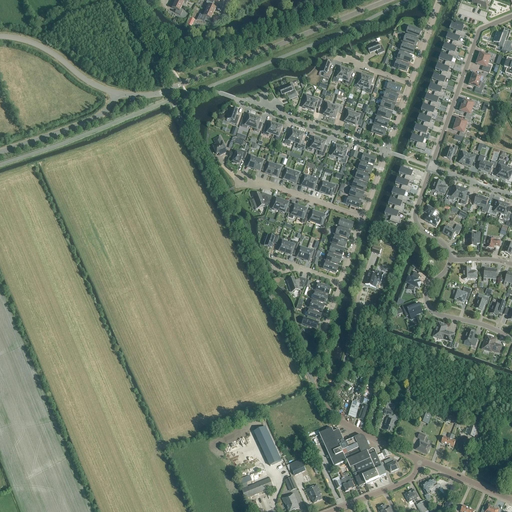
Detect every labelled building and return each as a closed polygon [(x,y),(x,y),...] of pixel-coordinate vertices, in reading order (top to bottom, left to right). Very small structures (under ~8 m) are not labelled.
[(487,9),(489,0),(472,0),(472,3),(472,4),(478,6),(477,6),(480,7),(481,7),(486,9),(487,9)] [(211,7),(213,4),(207,1),(204,6),(207,7),(205,11),(213,14),(216,9),(211,7)] [(180,10),(182,6),(174,3),(171,8),(176,10),(175,13),(180,16),(183,11),(180,10)] [(210,20),(213,14),(205,11),(204,14),(202,13),(201,15),(200,15),(198,20),(204,21),(204,22),(206,18),(210,20)] [(452,24),(454,25),(452,29),(457,31),(455,36),(460,38),(460,39),(464,40),(465,36),(464,36),(465,33),(462,32),(464,28),(452,24)] [(418,37),(420,31),(409,27),(407,33),(408,33),(407,36),(416,40),(417,37),(418,37)] [(511,42),(508,41),(511,31),(505,29),(503,35),(497,33),(494,43),(499,45),(498,47),(503,48),(502,50),(507,52),(509,48),(510,48),(511,43),(511,42)] [(459,42),(460,39),(460,38),(455,36),(448,34),(450,35),(449,39),(453,41),(451,46),(457,48),(456,49),(460,50),(461,46),(460,46),(461,43),(459,42)] [(415,46),(417,40),(416,40),(407,36),(406,36),(405,40),(402,39),(400,44),(407,46),(408,43),(415,46)] [(379,47),(378,44),(374,45),(371,46),(367,48),(370,54),(377,51),(378,55),(384,52),(382,46),(379,47)] [(413,48),(407,46),(400,44),(403,45),(402,48),(399,48),(397,53),(404,55),(405,52),(411,54),(413,48)] [(455,52),(456,49),(457,48),(451,46),(445,44),(447,45),(445,49),(450,51),(448,56),(448,57),(453,58),(453,59),(457,60),(458,56),(457,56),(458,53),(455,52)] [(410,57),(404,55),(397,53),(400,54),(399,57),(396,56),(394,61),(401,63),(402,60),(408,63),(410,57)] [(487,56),(480,54),(479,57),(478,59),(489,63),(491,57),(493,58),(494,55),(488,53),(487,56)] [(452,63),(453,59),(453,58),(448,57),(448,56),(441,54),(443,55),(441,60),(446,61),(444,66),(444,67),(449,69),(453,70),(454,67),(453,66),(454,63),(452,63)] [(487,68),(489,63),(478,59),(477,61),(478,62),(476,65),(483,67),(482,70),(488,72),(489,69),(487,68)] [(405,72),(407,66),(401,63),(394,61),(397,62),(395,68),(405,72)] [(331,64),(324,62),(323,65),(322,65),(321,69),(322,69),(320,72),(324,74),(323,76),(329,78),(332,72),(328,71),(331,64)] [(448,73),(449,69),(444,67),(444,66),(438,64),(437,64),(439,65),(438,70),(442,71),(441,77),(440,77),(446,79),(449,80),(451,77),(449,76),(450,74),(448,73)] [(339,79),(343,80),(346,70),(340,68),(339,72),(338,75),(335,74),(333,81),(338,83),(339,79)] [(351,76),(352,72),(350,71),(347,70),(346,70),(343,80),(346,81),(345,84),(351,86),(353,80),(350,79),(351,76)] [(444,83),(446,79),(440,77),(441,77),(434,74),(434,75),(436,75),(434,80),(439,81),(437,87),(442,89),(446,90),(447,87),(446,86),(447,84),(444,83)] [(480,77),(473,74),(472,78),(471,77),(471,80),(481,84),(482,81),(485,81),(486,76),(481,74),(480,77)] [(364,88),(367,77),(361,75),(360,79),(359,82),(356,81),(354,87),(359,89),(360,86),(364,88)] [(372,83),(373,80),(371,79),(371,78),(367,77),(364,88),(367,89),(366,93),(371,94),(373,87),(371,86),(372,83)] [(481,84),(471,80),(470,82),(469,86),(476,88),(475,91),(481,93),(483,88),(485,85),(481,84)] [(298,97),(294,88),(292,84),(286,87),(286,86),(283,88),(279,89),(282,96),(289,93),(291,100),(298,97)] [(398,93),(400,87),(389,84),(387,89),(384,88),(383,91),(386,92),(396,96),(397,93),(398,93)] [(441,93),(442,89),(437,87),(430,84),(430,85),(432,85),(431,90),(435,92),(433,97),(439,99),(442,101),(444,97),(442,96),(443,94),(441,93)] [(395,102),(397,96),(396,96),(386,92),(385,96),(382,95),(381,100),(387,102),(388,99),(395,102)] [(313,100),(313,97),(305,94),(303,100),(305,101),(304,104),(303,108),(305,109),(309,110),(313,100)] [(437,103),(439,99),(433,97),(427,95),(429,96),(427,100),(432,102),(430,107),(435,109),(439,111),(440,107),(439,107),(440,104),(437,103)] [(320,106),(322,100),(317,99),(316,101),(313,100),(309,110),(315,112),(316,108),(317,105),(320,106)] [(394,105),(387,102),(381,100),(383,101),(381,104),(379,104),(378,109),(384,111),(385,108),(392,110),(394,105)] [(470,103),(464,100),(463,104),(462,104),(461,106),(472,110),(473,107),(476,108),(478,102),(471,100),(470,103)] [(330,118),(330,117),(333,107),(330,106),(331,103),(325,102),(323,108),(326,109),(325,112),(324,115),(326,116),(330,118)] [(434,113),(435,109),(430,107),(423,105),(425,106),(424,110),(428,112),(426,117),(432,119),(432,120),(435,121),(436,117),(435,117),(436,114),(434,113)] [(341,114),(343,108),(338,106),(337,108),(333,107),(330,117),(336,119),(337,116),(338,113),(341,114)] [(471,113),(472,110),(461,106),(461,108),(460,112),(467,114),(465,117),(471,119),(473,113),(471,113)] [(236,118),(238,111),(231,109),(230,112),(229,116),(228,119),(232,121),(231,123),(237,125),(239,119),(236,118)] [(350,125),(351,124),(354,114),(355,112),(346,109),(344,115),(347,116),(346,119),(345,122),(347,123),(347,124),(350,125)] [(391,113),(384,111),(378,109),(377,109),(380,110),(378,113),(376,112),(374,117),(381,120),(382,117),(389,119),(391,113)] [(359,112),(358,116),(354,114),(351,124),(356,127),(358,123),(359,120),(362,121),(364,114),(359,112)] [(430,123),(432,120),(432,119),(426,117),(420,115),(422,116),(420,120),(425,122),(423,127),(423,128),(428,129),(428,130),(432,131),(433,127),(432,127),(433,124),(430,123)] [(251,128),(255,118),(249,116),(248,119),(247,122),(244,121),(242,127),(247,129),(248,127),(251,128)] [(260,123),(261,120),(259,119),(259,118),(255,117),(255,118),(251,128),(255,129),(254,131),(259,133),(261,127),(259,126),(260,123)] [(388,122),(381,120),(374,117),(376,118),(375,122),(373,121),(371,126),(378,128),(379,125),(386,128),(388,122)] [(464,122),(457,119),(456,123),(456,122),(455,125),(466,129),(468,123),(470,124),(471,121),(465,119),(464,122)] [(273,135),(277,125),(271,123),(269,127),(268,130),(265,128),(263,134),(269,136),(270,134),(273,135)] [(281,131),(283,127),(280,127),(281,126),(277,125),(273,135),(277,136),(276,140),(281,142),(283,135),(280,134),(281,131)] [(427,134),(428,130),(428,129),(423,128),(423,127),(416,125),(418,126),(416,130),(421,132),(419,137),(419,138),(425,140),(424,140),(428,141),(429,138),(428,137),(429,134),(427,134)] [(464,134),(466,129),(455,125),(454,127),(455,127),(453,131),(460,133),(459,136),(465,138),(466,135),(464,134)] [(385,131),(378,128),(371,126),(374,127),(372,133),(383,136),(385,131)] [(295,143),(298,133),(292,131),(291,134),(290,137),(287,136),(285,144),(290,146),(291,142),(295,143)] [(304,151),(306,147),(303,146),(305,142),(302,141),(303,138),(304,135),(302,134),(299,132),(298,133),(295,143),(298,144),(297,149),(304,151)] [(423,144),(424,140),(425,140),(419,138),(419,137),(413,135),(412,135),(414,136),(413,141),(417,142),(415,148),(425,151),(426,148),(424,147),(425,144),(423,144)] [(216,145),(213,147),(217,155),(219,154),(220,157),(224,155),(228,153),(224,145),(224,144),(221,138),(220,136),(219,137),(220,138),(215,141),(216,143),(216,144),(216,145)] [(316,151),(320,140),(314,138),(313,142),(312,145),(309,144),(307,150),(312,152),(313,149),(316,151)] [(325,146),(326,143),(324,142),(324,141),(320,140),(316,151),(320,152),(319,155),(324,157),(326,150),(324,149),(325,146)] [(335,157),(338,158),(342,148),(336,146),(335,149),(334,149),(333,152),(331,152),(329,157),(334,159),(335,157)] [(346,154),(348,150),(345,149),(346,149),(342,147),(342,148),(338,158),(342,159),(340,163),(346,165),(348,158),(345,157),(346,154)] [(456,154),(458,148),(455,147),(454,150),(447,148),(444,158),(450,160),(453,153),(456,154)] [(465,166),(469,156),(465,155),(466,152),(461,150),(459,156),(462,157),(459,164),(462,165),(465,166)] [(241,154),(237,152),(236,155),(235,155),(233,159),(234,159),(233,162),(234,162),(233,163),(237,165),(237,164),(240,164),(242,159),(245,160),(247,153),(242,151),(241,154)] [(373,165),(375,159),(361,154),(361,156),(363,157),(362,161),(359,160),(366,162),(373,165)] [(476,162),(479,155),(473,154),(472,157),(469,156),(465,166),(468,167),(471,168),(473,161),(476,162)] [(254,169),(257,160),(252,158),(253,156),(249,155),(246,164),(249,165),(248,167),(254,169)] [(484,173),(488,163),(484,161),(485,158),(480,156),(478,163),(481,164),(478,170),(481,171),(481,172),(484,173)] [(266,163),(257,160),(254,169),(260,172),(260,171),(263,172),(266,163)] [(372,168),(365,165),(366,162),(359,160),(358,165),(360,166),(359,170),(356,169),(363,171),(370,173),(372,168)] [(495,169),(497,163),(492,161),(491,164),(488,163),(484,173),(487,174),(487,173),(490,174),(492,168),(495,169)] [(503,179),(507,166),(505,165),(504,164),(505,163),(501,161),(501,162),(500,162),(499,163),(497,169),(496,172),(499,173),(497,177),(500,178),(503,179)] [(272,176),(275,166),(267,163),(264,172),(266,173),(266,174),(272,176)] [(284,169),(275,166),(272,176),(278,178),(278,177),(281,178),(284,169)] [(511,174),(511,167),(508,166),(507,166),(503,179),(506,181),(506,180),(509,181),(511,174)] [(413,173),(413,172),(401,168),(403,169),(401,173),(406,175),(404,180),(404,181),(409,183),(413,184),(414,180),(413,180),(414,177),(412,176),(413,172),(413,173)] [(369,176),(362,174),(363,171),(356,169),(355,174),(357,175),(356,178),(353,177),(360,180),(367,182),(369,176)] [(290,182),(293,173),(285,170),(282,178),(284,179),(284,180),(290,182)] [(302,176),(293,173),(290,182),(296,184),(296,183),(299,184),(302,176)] [(308,188),(311,179),(303,176),(300,185),(302,186),(308,188)] [(365,185),(359,183),(360,180),(353,177),(352,182),(354,183),(353,187),(350,186),(357,188),(363,191),(365,185)] [(408,187),(409,183),(404,181),(404,180),(397,178),(399,179),(398,184),(402,185),(401,191),(400,191),(406,193),(409,194),(411,191),(409,190),(410,187),(408,187)] [(320,182),(311,179),(308,188),(314,190),(317,191),(320,182)] [(441,186),(443,183),(436,181),(432,191),(439,194),(439,193),(445,195),(447,188),(441,186)] [(326,195),(329,185),(321,182),(318,191),(320,192),(320,193),(326,195)] [(339,186),(335,185),(335,187),(329,185),(326,195),(332,197),(333,194),(336,195),(339,186)] [(362,194),(356,191),(357,188),(350,186),(349,191),(351,192),(350,196),(360,199),(362,194)] [(404,197),(406,193),(400,191),(401,191),(394,188),(394,189),(396,189),(394,194),(399,195),(397,201),(402,203),(406,204),(407,201),(406,200),(407,198),(404,197)] [(458,199),(462,189),(459,188),(459,189),(456,188),(453,194),(451,193),(448,200),(453,202),(455,198),(458,199)] [(465,198),(467,192),(465,191),(465,190),(462,189),(458,199),(462,201),(460,204),(466,206),(468,199),(465,198)] [(270,203),(267,195),(261,198),(260,195),(254,197),(255,200),(253,201),(256,206),(257,205),(258,209),(265,206),(264,205),(270,203)] [(479,207),(483,197),(477,195),(474,205),(479,207)] [(359,202),(360,199),(350,196),(349,199),(347,204),(357,208),(359,202)] [(487,205),(489,199),(483,197),(479,207),(483,208),(481,212),(487,214),(490,206),(487,205)] [(401,207),(402,203),(397,201),(390,198),(390,199),(392,199),(391,204),(395,205),(393,211),(399,213),(402,215),(404,211),(402,210),(403,208),(401,207)] [(279,211),(283,202),(277,200),(276,202),(273,201),(270,210),(273,211),(274,209),(279,211)] [(289,204),(283,202),(279,211),(288,214),(291,205),(288,204),(289,204)] [(490,207),(488,214),(496,217),(497,213),(501,214),(504,204),(501,203),(501,204),(498,203),(496,209),(490,207)] [(508,213),(510,207),(507,206),(507,205),(504,204),(501,214),(504,216),(503,219),(508,221),(511,214),(508,213)] [(298,218),(301,208),(295,206),(295,207),(292,206),(288,218),(293,220),(294,216),(298,218)] [(432,216),(436,211),(428,206),(424,213),(428,215),(425,221),(436,228),(440,221),(432,216)] [(307,210),(301,208),(298,218),(303,220),(302,223),(305,224),(309,212),(307,211),(307,210)] [(397,217),(399,213),(393,211),(387,208),(387,209),(389,210),(387,214),(392,216),(390,221),(399,225),(400,221),(399,221),(400,218),(397,217)] [(316,224),(319,215),(313,212),(313,213),(310,212),(307,221),(316,224)] [(325,217),(319,215),(316,224),(321,226),(321,228),(324,229),(327,220),(324,219),(325,217)] [(350,230),(352,224),(341,220),(339,226),(340,226),(339,229),(342,230),(343,227),(350,230)] [(458,235),(462,228),(457,225),(454,231),(446,227),(443,234),(452,239),(455,233),(458,235)] [(342,230),(339,229),(338,229),(337,233),(334,232),(333,237),(339,239),(340,236),(347,238),(349,233),(342,230)] [(476,236),(466,236),(466,240),(468,240),(468,247),(476,247),(476,244),(480,244),(480,233),(476,233),(476,236)] [(271,249),(273,242),(277,243),(279,237),(273,234),(272,237),(268,236),(265,246),(271,249)] [(488,242),(487,248),(493,249),(494,246),(499,247),(500,241),(495,240),(488,239),(489,237),(484,236),(483,241),(488,242)] [(346,241),(339,239),(333,237),(335,238),(334,241),(331,240),(330,245),(336,248),(337,245),(344,247),(346,241)] [(285,254),(289,244),(283,242),(284,239),(281,238),(278,248),(280,249),(279,252),(285,254)] [(294,256),(297,247),(299,243),(293,242),(292,245),(289,244),(285,254),(291,256),(291,255),(294,256)] [(343,250),(336,248),(330,245),(329,245),(332,246),(331,250),(328,249),(326,254),(333,256),(334,253),(341,256),(343,250)] [(304,260),(307,250),(298,247),(295,256),(298,257),(298,258),(304,260)] [(374,247),(372,253),(379,256),(381,249),(374,247)] [(312,252),(307,250),(304,260),(309,262),(310,259),(313,260),(316,251),(313,250),(312,252)] [(340,259),(333,256),(326,254),(329,255),(328,259),(325,258),(323,263),(330,265),(331,262),(338,264),(340,259)] [(335,273),(337,267),(330,265),(323,263),(326,264),(324,269),(335,273)] [(477,279),(476,272),(471,272),(470,269),(463,269),(463,280),(471,280),(471,279),(477,279)] [(377,272),(372,270),(371,274),(369,273),(365,285),(376,289),(378,283),(381,283),(384,274),(379,273),(377,272)] [(419,289),(421,283),(417,282),(417,281),(418,281),(419,279),(419,278),(420,276),(414,272),(411,280),(408,278),(406,284),(410,285),(408,290),(414,290),(414,291),(414,292),(414,293),(414,294),(414,295),(414,293),(414,292),(414,291),(414,290),(415,289),(415,288),(415,287),(419,289)] [(294,279),(287,281),(289,285),(288,286),(290,289),(292,293),(298,291),(298,290),(303,288),(306,281),(301,279),(300,280),(295,282),(294,279)] [(327,294),(329,289),(318,285),(317,291),(314,290),(320,292),(327,294)] [(455,301),(464,303),(465,298),(468,299),(470,294),(471,290),(464,288),(463,289),(463,293),(463,294),(461,294),(461,293),(461,292),(454,291),(453,297),(456,297),(457,297),(455,301)] [(326,297),(319,295),(320,292),(314,290),(312,295),(315,296),(313,299),(311,298),(317,301),(324,303),(326,297)] [(479,300),(476,309),(482,311),(484,304),(487,305),(489,299),(483,297),(484,296),(479,295),(477,299),(479,300)] [(323,306),(316,304),(317,301),(311,298),(309,303),(312,304),(310,308),(314,309),(321,312),(323,306)] [(375,313),(378,305),(370,302),(367,310),(375,313)] [(491,303),(490,308),(492,309),(490,314),(497,316),(499,312),(502,314),(503,311),(506,303),(502,302),(502,303),(499,302),(498,306),(491,303)] [(422,313),(419,305),(412,308),(411,304),(402,307),(406,318),(407,318),(406,317),(410,316),(412,320),(417,318),(416,316),(422,313)] [(320,315),(313,312),(314,309),(310,308),(308,307),(306,312),(309,313),(307,317),(308,317),(317,320),(318,320),(320,315)] [(316,323),(317,320),(308,317),(307,320),(306,320),(304,325),(315,329),(317,323),(316,323)] [(447,327),(439,324),(436,332),(435,332),(434,336),(434,337),(442,340),(442,339),(451,342),(454,335),(445,331),(447,327)] [(474,339),(476,333),(468,330),(464,342),(471,344),(471,346),(475,348),(478,340),(474,339)] [(495,344),(494,345),(494,343),(495,340),(487,337),(483,349),(491,352),(491,351),(499,354),(502,347),(495,344)] [(338,397),(344,386),(341,384),(333,397),(338,400),(339,398),(338,397)] [(358,397),(365,387),(362,384),(360,386),(359,386),(357,390),(358,391),(355,395),(358,397)] [(360,405),(362,399),(357,397),(355,403),(353,402),(348,416),(355,419),(360,405)] [(366,409),(369,401),(362,399),(360,405),(365,406),(364,408),(362,408),(358,420),(363,421),(367,410),(366,409)] [(399,417),(392,415),(393,412),(395,405),(388,403),(387,404),(384,415),(389,417),(388,419),(387,419),(385,424),(386,425),(385,430),(392,433),(395,422),(397,423),(399,417)] [(428,425),(432,413),(424,410),(420,422),(428,425)] [(474,437),(478,426),(471,424),(467,435),(474,437)] [(386,475),(377,456),(375,450),(373,450),(370,451),(362,454),(360,448),(344,455),(333,433),(334,433),(332,429),(319,434),(334,467),(347,461),(355,479),(356,479),(360,487),(366,484),(366,485),(379,479),(379,478),(386,475)] [(360,448),(355,438),(345,443),(339,430),(334,433),(333,433),(344,455),(360,448)] [(272,440),(268,431),(260,434),(264,444),(272,440)] [(427,455),(431,447),(423,443),(424,441),(426,436),(420,434),(418,439),(421,440),(420,442),(416,450),(427,455)] [(447,446),(451,435),(449,434),(448,437),(449,437),(448,439),(444,437),(441,443),(447,446)] [(454,436),(451,435),(447,446),(453,448),(456,442),(451,440),(451,438),(453,439),(454,436)] [(370,451),(364,438),(361,436),(355,438),(360,448),(362,454),(370,451)] [(397,455),(389,451),(388,452),(387,450),(382,452),(385,458),(392,455),(394,458),(397,455)] [(281,460),(279,455),(277,455),(276,454),(271,456),(272,457),(270,458),(273,464),(275,463),(276,465),(279,464),(278,462),(281,460)] [(391,459),(388,461),(386,462),(385,464),(386,467),(387,466),(391,473),(399,470),(396,462),(393,464),(391,459)] [(294,476),(305,471),(301,462),(290,467),(294,476)] [(242,484),(252,481),(250,475),(240,479),(242,484)] [(350,477),(346,479),(350,490),(352,490),(355,488),(350,477)] [(292,478),(285,481),(290,492),(297,489),(292,478)] [(245,500),(273,488),(269,479),(242,490),(245,500)] [(350,490),(346,479),(340,481),(345,493),(349,491),(350,490)] [(429,495),(439,489),(440,492),(442,493),(443,494),(444,494),(441,488),(439,484),(437,485),(434,479),(422,486),(427,496),(425,497),(427,501),(431,499),(429,495)] [(321,494),(320,491),(317,485),(306,490),(311,500),(312,500),(314,504),(322,500),(320,495),(321,494)] [(420,504),(417,498),(418,498),(414,490),(405,495),(410,506),(415,503),(419,511),(430,511),(425,502),(420,504)] [(290,495),(282,499),(284,504),(285,504),(288,511),(290,511),(299,508),(297,503),(298,502),(294,494),(290,496),(290,495)] [(250,510),(258,507),(255,501),(247,504),(250,510)]
